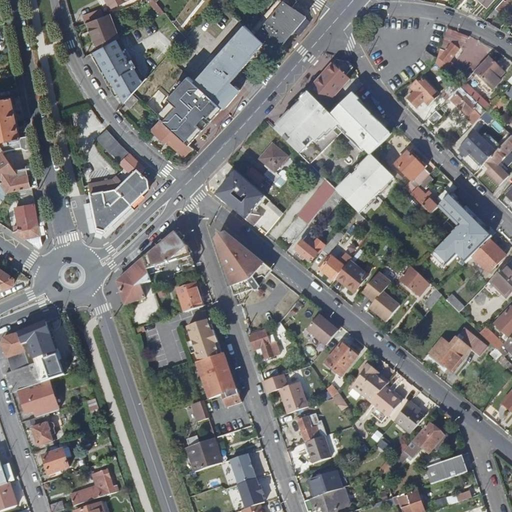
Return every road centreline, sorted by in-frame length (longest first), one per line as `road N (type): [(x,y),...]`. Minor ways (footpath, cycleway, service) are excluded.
road 1 (unclassified): [(478,425),(207,203)]
road 2 (unclassified): [(295,511),(201,233)]
road 3 (residential): [(338,16),(387,100),(511,228)]
road 4 (tertiary): [(14,0),(72,254)]
road 5 (tertiary): [(90,287),(170,511)]
road 6 (tertiary): [(184,185),(112,122),(82,78),(58,0)]
road 7 (secondary): [(184,185),(338,16)]
road 8 (unclassified): [(511,49),(454,19),(356,0)]
road 9 (secondary): [(93,280),(161,219),(184,185)]
road 10 (unclassified): [(41,511),(0,389)]
road 11 (secondary): [(184,185),(87,261)]
